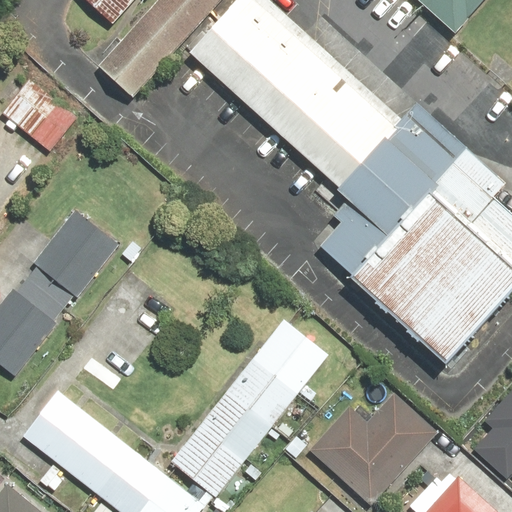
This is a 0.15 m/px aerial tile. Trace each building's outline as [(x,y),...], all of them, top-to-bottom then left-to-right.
[(233,0),(88,0),(115,24),(89,52),(141,100),(233,0)] [(511,308),(511,218),(275,0),(244,0),(195,53),(394,236),(353,279),(453,372),(511,308)] [(416,0),(456,35),(486,0),(416,0)] [(39,72),(9,111),(56,147),(86,108),(39,72)] [(122,243),(79,209),(39,260),(82,294),(122,243)] [(67,322),(21,285),(0,310),(0,361),(21,379),(67,322)] [(337,355),(291,319),(180,458),(225,494),(337,355)] [(68,389),(30,436),(125,511),(206,511),(212,504),(68,389)] [(314,452),(377,503),(440,426),(395,389),(375,414),(357,400),(314,452)] [(511,450),(486,426),(469,444),(508,481),(511,476),(511,450)] [(500,511),(459,475),(426,511),(500,511)] [(0,511),(56,511),(22,483),(0,509),(0,511)]
